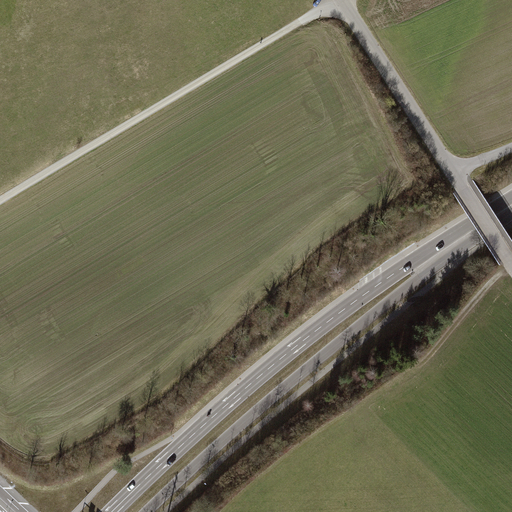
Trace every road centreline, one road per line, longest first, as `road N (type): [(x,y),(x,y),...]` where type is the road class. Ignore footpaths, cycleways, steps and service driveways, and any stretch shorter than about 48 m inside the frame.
road 1 (primary): [(473,229),(424,253),(288,352),(114,511)]
road 2 (primary): [(147,511),(473,229)]
road 3 (track): [(340,0),(0,199)]
road 4 (tertiary): [(340,0),(511,263)]
road 5 (track): [(510,260),(426,360),(374,397)]
